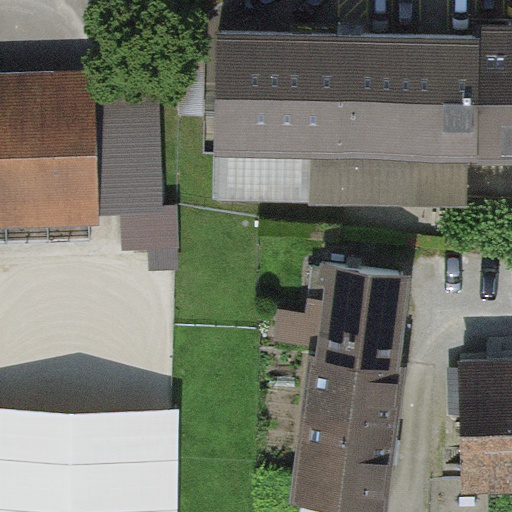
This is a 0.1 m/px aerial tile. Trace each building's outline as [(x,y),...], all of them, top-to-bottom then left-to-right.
[(511,36),(222,31),(218,195),(408,199),(409,144),(511,146),(511,36)] [(93,97),(0,99),(0,190),(96,188),(93,97)] [(398,397),(411,280),(318,270),(305,387),(398,397)] [(511,363),(458,366),(463,499),(511,497),(511,363)] [(365,511),(386,511),(398,397),(305,387),(293,504),(365,511)]
